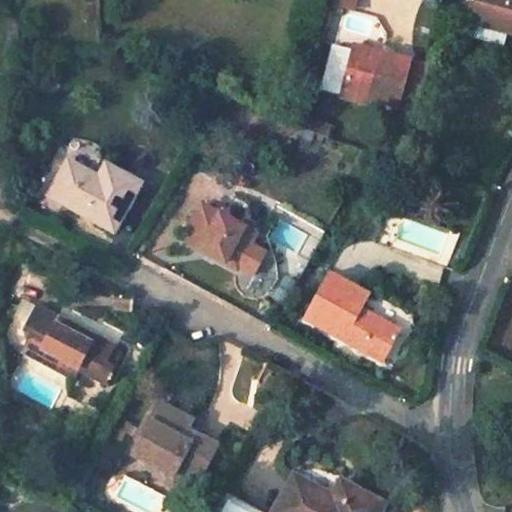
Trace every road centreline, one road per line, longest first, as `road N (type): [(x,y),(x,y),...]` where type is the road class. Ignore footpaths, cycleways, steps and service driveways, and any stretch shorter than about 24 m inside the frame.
road 1 (residential): [(139,270),(411,423),(447,426)]
road 2 (residential): [(447,426),(461,326),(511,193)]
